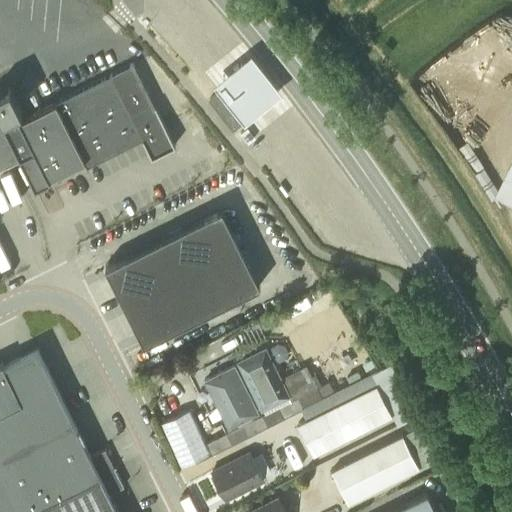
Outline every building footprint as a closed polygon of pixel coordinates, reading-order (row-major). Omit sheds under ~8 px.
[(217,89),(228,102),(243,120),(249,128),(286,98),(254,59),(217,89)] [(0,166),(19,157),(35,187),(50,179),(50,178),(84,160),(87,165),(142,138),(152,156),(175,144),(156,105),(155,105),(133,63),(112,74),(57,102),(56,101),(20,119),(4,86),(0,88),(0,166)] [(243,120),(228,102),(218,109),(234,128),(243,120)] [(143,344),(260,286),(222,208),(105,266),(106,268),(109,267),(145,339),(142,341),(143,344)] [(303,296),(310,313),(336,303),(329,286),(303,296)] [(344,320),(336,325),(355,358),(364,353),(344,320)] [(302,341),(327,383),(357,365),(333,323),(302,341)] [(1,361),(0,362),(0,398),(23,444),(72,420),(37,348),(3,365),(1,361)] [(287,393),(265,349),(239,361),(262,406),(287,393)] [(256,410),(233,364),(204,378),(228,425),(256,410)] [(313,454),(391,414),(376,384),(297,423),(313,454)] [(162,402),(182,443),(211,428),(190,388),(162,402)] [(298,396),(262,414),(267,425),(303,407),(298,396)] [(0,455),(23,444),(0,398),(0,455)] [(262,414),(226,432),(232,443),(267,425),(262,414)] [(72,420),(23,444),(0,455),(0,459),(26,511),(114,468),(116,467),(115,466),(113,467),(104,448),(90,456),(72,420)] [(196,461),(232,443),(226,432),(190,450),(196,461)] [(347,502),(418,466),(402,434),(331,470),(347,502)] [(211,471),(213,475),(211,476),(215,485),(217,484),(225,498),(263,479),(249,452),(211,471)] [(0,459),(0,511),(23,511),(26,511),(0,459)] [(123,486),(114,468),(26,511),(117,511),(109,493),(123,486)] [(436,511),(427,494),(390,511),(436,511)] [(284,511),(277,497),(246,511),(284,511)]
